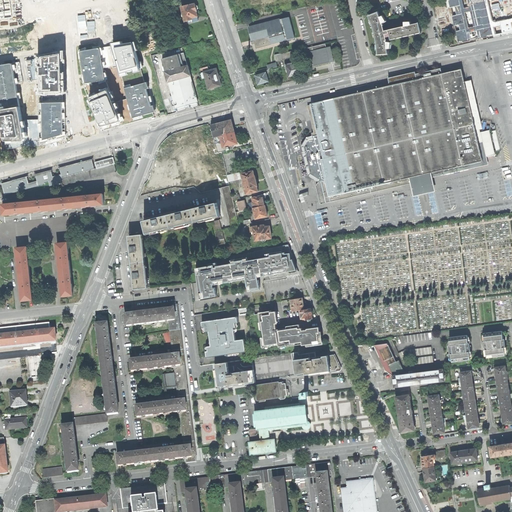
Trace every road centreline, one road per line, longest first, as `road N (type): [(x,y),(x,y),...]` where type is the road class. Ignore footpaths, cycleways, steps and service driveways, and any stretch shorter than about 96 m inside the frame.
road 1 (secondary): [(394,445),(299,237)]
road 2 (secondary): [(299,237),(301,259),(386,446)]
road 3 (residential): [(114,302),(131,442),(89,451),(90,482)]
road 4 (tertiary): [(156,127),(89,300)]
road 5 (residential): [(197,388),(184,294),(114,302)]
road 6 (residential): [(156,127),(0,170)]
road 7 (residential): [(90,482),(243,464)]
road 8 (secondary): [(248,101),(299,237)]
road 9 (residential): [(386,446),(243,464)]
road 10 (tertiary): [(369,73),(248,101)]
